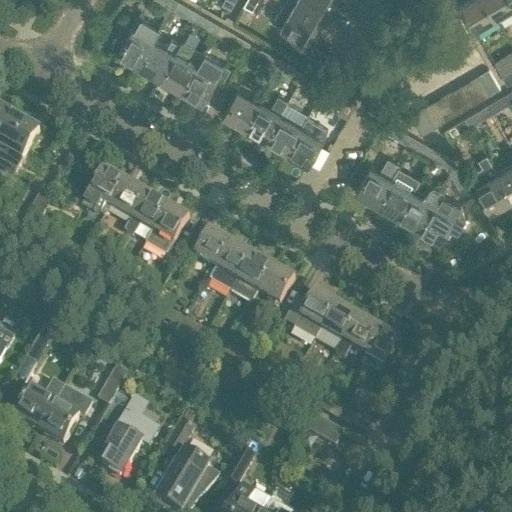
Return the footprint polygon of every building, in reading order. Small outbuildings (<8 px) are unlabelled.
[(193,20),(198,11),(178,0),(175,0),(171,8),(193,20)] [(230,9),(235,0),(224,0),(222,4),(230,9)] [(252,10),(258,0),(246,0),(243,5),(252,10)] [(322,25),(332,6),(322,0),(285,0),(284,3),(322,25)] [(475,30),(496,17),(485,0),(465,0),(459,4),(475,30)] [(511,0),(485,0),(496,17),(511,7),(511,0)] [(310,44),(322,25),(284,3),(273,22),(310,44)] [(214,32),(219,23),(198,11),(193,20),(214,32)] [(138,65),(153,38),(155,39),(161,28),(140,15),(133,27),(132,26),(117,52),(138,65)] [(458,40),(468,35),(457,16),(447,22),(458,40)] [(447,22),(437,28),(448,46),(457,41),(447,22)] [(235,45),(240,36),(219,23),(214,32),(235,45)] [(438,52),(448,46),(437,28),(427,33),(438,52)] [(429,57),(438,52),(427,33),(418,38),(429,57)] [(175,51),(155,39),(153,38),(138,65),(160,77),(175,51)] [(419,63),(429,57),(418,38),(408,44),(419,63)] [(197,64),(204,52),(181,40),(175,51),(160,77),(181,89),(196,63),(197,64)] [(408,44),(399,50),(409,68),(419,63),(408,44)] [(277,69),(282,61),(261,49),(256,57),(277,69)] [(389,55),(400,74),(409,68),(399,50),(389,55)] [(231,68),(204,52),(197,64),(196,63),(181,89),(202,101),(216,77),(223,81),(231,68)] [(389,55),(379,61),(390,80),(392,79),(400,74),(389,55)] [(299,82),(303,73),(282,61),(277,69),(299,82)] [(490,94),(499,88),(487,68),(479,74),(490,94)] [(511,69),(502,76),(507,84),(511,81),(511,69)] [(318,93),(323,85),(303,73),(299,82),(318,93)] [(481,99),(490,94),(479,74),(469,79),(481,99)] [(471,105),(481,99),(469,79),(460,85),(471,105)] [(341,106),(346,98),(323,85),(318,93),(341,106)] [(462,110),(471,105),(460,85),(450,90),(462,110)] [(244,126),(259,100),(238,88),(223,114),(244,126)] [(453,116),(462,110),(450,90),(441,96),(453,116)] [(509,100),(505,94),(485,106),(490,114),(508,104),(511,101),(511,100),(511,99),(509,100)] [(281,113),(288,101),(278,95),(271,107),(259,100),(244,126),(265,138),(280,112),(281,113)] [(443,121),(453,116),(441,96),(432,101),(443,121)] [(434,127),(443,121),(432,101),(422,107),(434,127)] [(469,126),(490,114),(485,106),(464,118),(469,126)] [(423,133),(434,127),(422,107),(412,113),(423,133)] [(0,142),(14,118),(0,109),(0,142)] [(285,150),(301,124),(281,113),(280,112),(265,138),(285,150)] [(301,124),(285,150),(307,163),(327,129),(305,116),(301,124)] [(11,183),(40,133),(14,118),(0,142),(0,162),(10,168),(6,175),(8,181),(11,183)] [(448,138),(469,126),(464,118),(443,130),(448,138)] [(409,146),(415,137),(393,125),(388,134),(409,146)] [(431,158),(436,150),(415,137),(409,146),(431,158)] [(449,174),(458,169),(452,159),(436,150),(431,158),(446,167),(449,174)] [(490,211),(492,210),(511,198),(496,172),(486,154),(477,159),(481,166),(468,173),(490,211)] [(397,167),(398,164),(387,158),(380,170),(370,164),(354,190),(376,203),(391,177),(397,167)] [(511,198),(511,163),(496,172),(511,198)] [(397,167),(391,177),(376,203),(397,215),(412,189),(413,189),(418,179),(397,167)] [(460,194),(469,189),(458,169),(449,174),(460,194)] [(127,183),(105,171),(84,206),(106,219),(111,209),(112,210),(127,183)] [(132,222),(148,196),(127,183),(112,210),(132,222)] [(435,202),(440,193),(439,192),(440,189),(428,183),(422,194),(413,189),(412,189),(397,215),(418,227),(433,201),(435,202)] [(460,204),(440,193),(435,202),(433,201),(418,227),(439,239),(447,227),(456,232),(465,218),(460,204)] [(43,218),(53,201),(41,194),(31,211),(43,218)] [(154,234),(169,208),(148,196),(132,222),(153,234),(154,234)] [(167,258),(190,220),(169,208),(154,234),(153,234),(146,246),(167,258)] [(217,271),(232,244),(210,232),(195,258),(216,270),(217,271)] [(230,293),(252,256),(232,244),(217,271),(216,270),(210,282),(230,293)] [(78,270),(81,267),(76,265),(79,260),(60,248),(55,257),(78,270)] [(252,306),(258,295),(258,294),(273,268),(252,256),(230,293),(252,306)] [(98,282),(103,273),(79,260),(76,265),(81,267),(78,270),(98,282)] [(280,307),(295,281),(273,268),(258,294),(258,295),(280,307)] [(120,295),(122,291),(120,290),(122,285),(103,273),(98,282),(120,295)] [(67,287),(50,277),(42,290),(59,300),(67,287)] [(139,306),(144,298),(122,285),(120,290),(122,291),(120,295),(139,306)] [(315,342),(337,305),(316,293),(294,331),(315,342)] [(169,306),(158,300),(151,313),(160,318),(184,332),(186,327),(184,325),(186,321),(166,310),(169,306)] [(336,354),(358,318),(337,305),(315,342),(316,343),(336,354)] [(364,356),(379,330),(358,318),(336,354),(337,355),(336,355),(345,360),(352,349),(364,356)] [(201,342),(206,333),(186,321),(184,325),(186,327),(184,332),(201,342)] [(38,366),(58,331),(46,325),(27,360),(38,366)] [(386,369),(401,342),(379,330),(364,356),(386,369)] [(224,355),(226,351),(223,349),(225,344),(206,333),(201,342),(224,355)] [(245,367),(250,358),(225,344),(223,349),(226,351),(224,355),(245,367)] [(99,401),(110,408),(112,405),(117,396),(120,391),(129,375),(118,369),(99,401)] [(288,392),(291,387),(287,385),(290,380),(271,369),(266,379),(288,392)] [(306,402),(312,393),(290,380),(287,385),(291,387),(288,392),(306,402)] [(39,431),(65,388),(54,382),(45,398),(33,390),(16,418),(39,431)] [(85,422),(95,405),(65,388),(39,431),(65,446),(81,419),(85,422)] [(117,396),(112,405),(122,411),(128,402),(131,398),(120,391),(117,396)] [(329,416),(335,406),(312,393),(306,402),(329,416)] [(267,422),(281,430),(291,412),(277,404),(267,422)] [(351,428),(358,417),(336,404),(335,406),(329,416),(351,428)] [(99,466),(123,480),(153,428),(129,414),(99,466)] [(189,414),(184,422),(184,423),(191,427),(196,418),(189,414)] [(335,448),(344,434),(316,418),(308,432),(335,448)] [(181,455),(196,430),(191,427),(184,423),(169,448),(181,455)] [(238,486),(255,457),(242,450),(225,478),(238,486)] [(217,478),(209,471),(212,467),(185,452),(158,500),(160,501),(158,504),(167,511),(169,511),(172,508),(179,511),(182,511),(183,511),(189,511),(220,476),(219,476),(217,478)] [(258,499),(253,496),(254,496),(242,489),(233,503),(234,504),(229,511),(260,511),(268,499),(264,497),(258,499)] [(280,511),(275,509),(274,502),(268,499),(260,511),(282,511),(280,510),(280,511)]
